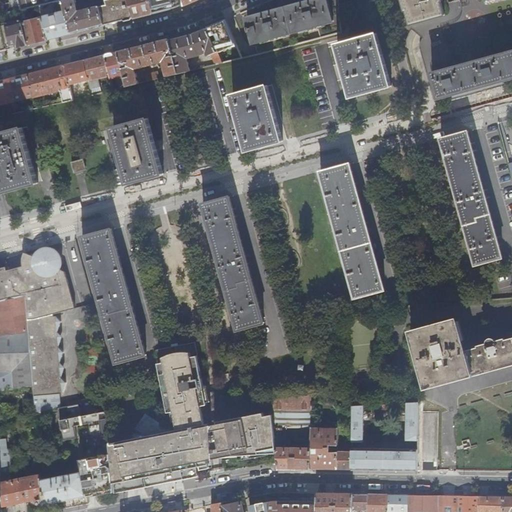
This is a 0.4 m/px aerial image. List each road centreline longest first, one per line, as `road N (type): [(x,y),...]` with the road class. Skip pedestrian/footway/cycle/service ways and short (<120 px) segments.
road 1 (residential): [(511,97),(0,235)]
road 2 (residential): [(103,511),(277,479),(511,482)]
road 3 (residential): [(235,0),(0,66)]
